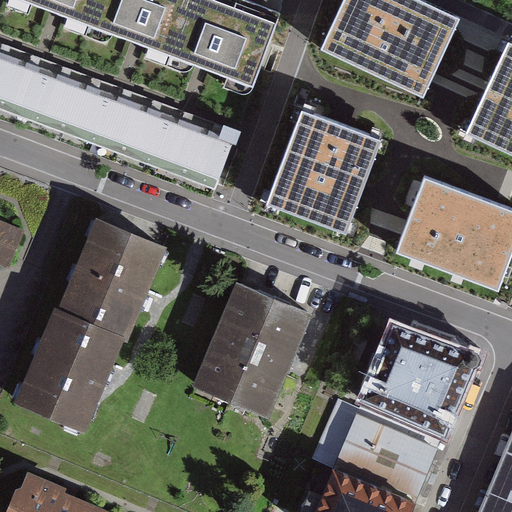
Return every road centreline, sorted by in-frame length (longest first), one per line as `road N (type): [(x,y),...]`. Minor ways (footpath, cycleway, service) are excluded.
road 1 (residential): [(0,146),(511,337)]
road 2 (residential): [(511,366),(452,511)]
